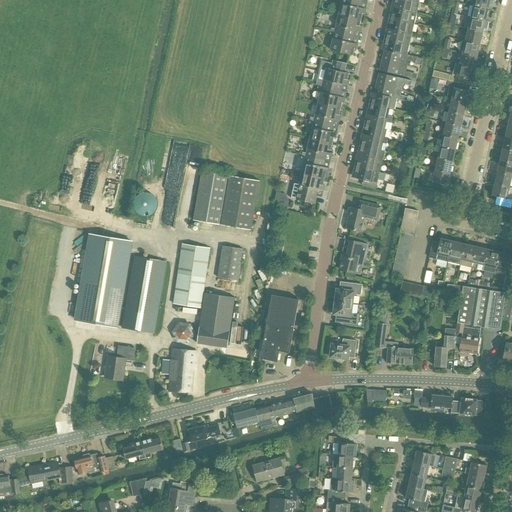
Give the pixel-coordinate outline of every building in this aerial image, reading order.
[(339,0),(341,0),(338,15),(361,21),(362,14),(364,15),(366,9),(358,7),(359,2),(351,0),(339,0)] [(393,1),(391,8),(417,14),(417,10),(412,9),(414,2),(404,0),(395,0),(395,2),(393,1)] [(474,0),(473,5),(488,9),(489,0),(474,0)] [(473,5),(470,17),(485,21),(488,9),(473,5)] [(392,14),(391,19),(414,24),(417,14),(391,8),(390,14),(392,14)] [(331,28),(330,32),(351,37),(351,36),(353,37),(353,36),(351,36),(352,30),(360,32),(362,26),(360,26),(361,21),(338,15),(335,29),(331,28)] [(470,17),(468,29),(482,32),(485,21),(470,17)] [(388,22),(386,29),(412,35),(414,24),(391,19),(390,23),(388,22)] [(387,35),(386,40),(409,45),(412,35),(386,29),(385,35),(387,35)] [(468,29),(465,41),(480,44),(482,32),(468,29)] [(351,37),(330,32),(330,35),(333,36),(330,50),(353,55),(354,49),(356,50),(357,44),(350,42),(351,37)] [(381,50),(384,51),(407,56),(407,55),(409,45),(386,40),(385,44),(383,43),(381,50)] [(465,41),(462,53),(477,56),(480,44),(465,41)] [(384,51),(382,60),(407,66),(408,60),(415,62),(415,63),(416,64),(421,66),(422,59),(417,58),(417,57),(407,55),(407,56),(384,51)] [(455,63),(454,64),(474,68),(477,56),(462,53),(460,64),(455,63)] [(349,74),(344,72),(346,63),(333,60),(332,63),(322,61),(321,69),(326,71),(323,86),(318,85),(318,86),(338,91),(338,90),(341,91),(341,90),(339,90),(340,84),(348,86),(349,80),(347,80),(349,74)] [(407,66),(382,60),(379,71),(412,78),(413,73),(406,72),(407,66)] [(449,74),(448,80),(464,84),(465,79),(471,80),(474,68),(454,64),(452,75),(449,74)] [(379,73),(376,84),(402,90),(403,84),(410,86),(411,81),(379,73)] [(446,98),(452,99),(466,103),(469,91),(463,90),(464,84),(448,80),(446,86),(449,87),(446,98)] [(374,93),(374,94),(397,99),(407,101),(408,97),(400,95),(402,90),(376,84),(374,93)] [(321,89),(317,104),(340,109),(342,103),(344,103),(345,98),(337,96),(338,91),(318,86),(317,88),(321,89)] [(372,100),(371,104),(389,108),(394,109),(397,99),(374,94),(374,93),(371,92),(370,99),(372,100)] [(452,99),(449,111),(463,115),(466,103),(452,99)] [(310,117),(310,121),(328,125),(333,126),(333,125),(328,124),(330,119),(340,121),(341,115),(339,115),(340,109),(317,104),(314,118),(310,117)] [(368,108),(366,114),(392,120),(393,117),(388,116),(389,108),(371,104),(370,108),(368,108)] [(449,111),(446,123),(461,127),(463,115),(449,111)] [(367,121),(366,125),(384,129),(386,122),(391,123),(392,120),(366,114),(365,120),(367,121)] [(313,124),(309,139),(332,144),(334,138),(335,139),(337,133),(327,131),(328,125),(310,121),(309,124),(313,124)] [(446,123),(443,135),(458,138),(461,127),(446,123)] [(363,129),(361,135),(387,141),(389,130),(384,129),(366,125),(365,129),(363,129)] [(442,140),(441,146),(455,149),(458,138),(443,135),(440,134),(439,139),(442,140)] [(387,141),(361,135),(360,141),(362,142),(361,146),(379,150),(385,151),(387,141)] [(511,138),(505,137),(503,149),(511,151),(511,138)] [(302,152),(301,156),(324,161),(325,160),(320,159),(322,154),(331,156),(333,150),(331,150),(332,144),(309,139),(306,153),(302,152)] [(439,152),(438,158),(453,161),(455,149),(441,146),(435,145),(434,151),(439,152)] [(358,150),(356,156),(382,162),(385,151),(379,150),(361,146),(360,150),(358,150)] [(511,151),(503,149),(500,161),(511,163),(511,151)] [(324,161),(301,156),(301,159),(305,160),(301,174),(324,179),(325,173),(327,174),(329,168),(321,166),(322,161),(324,161)] [(358,163),(357,167),(380,172),(382,162),(356,156),(355,162),(358,163)] [(438,158),(435,169),(450,173),(453,161),(438,158)] [(511,163),(500,161),(497,172),(511,175),(511,174),(511,163)] [(380,172),(357,167),(356,171),(353,171),(352,177),(377,183),(380,172)] [(450,173),(435,169),(432,182),(447,185),(450,173)] [(193,220),(219,225),(227,175),(202,171),(193,220)] [(497,172),(495,184),(509,187),(511,175),(497,172)] [(324,179),(301,174),(299,185),(294,184),(293,191),(292,191),(291,198),(314,204),(316,196),(312,195),(313,189),(323,191),(325,185),(323,185),(324,179)] [(221,225),(251,230),(259,181),(229,176),(221,225)] [(511,187),(509,187),(495,184),(492,196),(511,200),(511,187)] [(147,192),(146,192),(144,192),(143,192),(141,193),(140,193),(139,194),(138,195),(137,196),(136,197),(135,198),(134,199),(134,200),(133,202),(133,203),(133,204),(133,206),(134,207),(134,208),(135,210),(135,211),(136,212),(137,213),(138,214),(139,214),(141,215),(142,215),(143,216),(145,216),(146,216),(147,216),(149,215),(150,215),(151,214),(152,213),(153,213),(154,212),(155,210),(156,209),(156,208),(157,207),(157,205),(157,204),(157,202),(157,201),(156,200),(156,198),(155,197),(154,196),(153,195),(152,194),(151,194),(150,193),(148,193),(147,192)] [(360,202),(359,209),(357,209),(351,207),(346,228),(361,232),(364,217),(377,220),(380,207),(360,202)] [(405,208),(404,214),(417,217),(418,211),(405,208)] [(404,214),(403,220),(416,223),(417,217),(404,214)] [(403,220),(401,226),(415,229),(416,223),(403,220)] [(415,229),(401,226),(401,228),(399,227),(399,230),(400,230),(400,232),(413,235),(415,229)] [(401,232),(400,238),(412,241),(413,235),(401,232)] [(121,240),(90,235),(76,320),(116,327),(129,252),(130,252),(131,242),(131,241),(121,240)] [(400,238),(398,244),(411,247),(412,241),(400,238)] [(436,259),(448,262),(449,256),(453,242),(441,239),(440,243),(436,259)] [(348,251),(347,254),(343,253),(339,270),(355,273),(360,275),(360,274),(362,266),(367,244),(362,243),(350,240),(350,242),(349,246),(348,251)] [(429,258),(436,259),(440,243),(433,241),(429,258)] [(448,262),(459,265),(460,261),(464,244),(453,242),(449,256),(448,262)] [(173,304),(201,308),(210,248),(182,244),(173,304)] [(398,244),(397,251),(409,253),(411,247),(398,244)] [(459,265),(471,268),(472,262),(475,247),(464,244),(460,261),(459,265)] [(222,246),(218,278),(238,281),(243,249),(222,246)] [(478,263),(484,265),(487,250),(475,247),(472,262),(471,268),(477,269),(478,263)] [(490,266),(496,267),(499,252),(487,250),(484,265),(483,271),(488,272),(490,266)] [(397,251),(396,257),(408,259),(409,253),(397,251)] [(499,252),(496,267),(507,270),(506,276),(511,277),(511,262),(510,262),(511,255),(499,252)] [(134,256),(122,328),(154,333),(166,262),(134,256)] [(396,257),(394,263),(407,265),(408,259),(396,257)] [(394,263),(393,269),(405,271),(407,265),(394,263)] [(405,271),(393,269),(392,275),(399,276),(404,277),(405,271)] [(427,271),(424,282),(430,283),(432,272),(427,271)] [(400,293),(405,294),(408,283),(402,281),(400,293)] [(336,289),(335,302),(352,304),(354,294),(361,295),(362,285),(340,282),(339,289),(336,289)] [(511,283),(504,282),(502,290),(509,291),(511,283)] [(405,294),(410,296),(413,284),(408,283),(405,294)] [(410,296),(416,297),(418,285),(413,284),(410,296)] [(418,285),(416,297),(421,298),(422,292),(424,287),(424,286),(418,285)] [(457,323),(464,324),(470,325),(471,322),(477,323),(476,326),(481,327),(482,324),(493,326),(493,329),(500,330),(506,293),(463,286),(457,323)] [(235,298),(204,293),(196,343),(227,348),(235,298)] [(511,294),(508,294),(506,304),(503,321),(509,322),(511,306),(511,294)] [(272,295),(260,359),(277,362),(279,351),(289,353),(299,300),(272,295)] [(352,304),(335,302),(333,315),(336,315),(335,322),(357,325),(358,314),(351,313),(352,304)] [(380,314),(379,323),(386,325),(387,320),(385,319),(386,315),(380,314)] [(177,342),(189,344),(195,334),(191,323),(179,322),(172,332),(177,342)] [(375,347),(383,348),(384,342),(386,325),(379,323),(375,347)] [(457,323),(456,329),(456,332),(462,333),(459,350),(461,350),(461,352),(475,354),(475,352),(477,353),(480,330),(463,327),(464,324),(457,323)] [(456,332),(456,329),(445,329),(444,347),(436,347),(434,366),(446,367),(447,348),(454,349),(456,332)] [(328,354),(330,354),(329,358),(348,360),(348,357),(354,358),(356,341),(343,339),(342,345),(331,344),(331,347),(329,347),(328,354)] [(388,348),(387,362),(395,363),(395,364),(412,365),(413,349),(398,348),(398,343),(384,342),(384,348),(388,348)] [(506,361),(510,362),(511,349),(511,346),(509,346),(510,343),(506,342),(502,361),(503,361),(503,360),(506,360),(506,361)] [(103,362),(108,363),(105,378),(122,380),(125,359),(133,360),(135,348),(118,346),(117,357),(109,356),(108,357),(103,356),(103,362)] [(162,374),(170,375),(169,392),(192,392),(194,370),(195,370),(197,351),(172,349),(172,360),(163,360),(162,374)] [(293,399),(285,401),(289,414),(314,407),(316,413),(331,409),(329,395),(313,399),(312,394),(293,399)] [(458,413),(459,402),(459,401),(453,401),(453,397),(432,395),(431,399),(421,398),(421,407),(444,409),(444,407),(452,408),(451,413),(458,414),(458,413)] [(459,402),(458,413),(460,413),(460,414),(475,415),(476,411),(481,412),(482,402),(483,401),(482,401),(477,401),(477,400),(461,398),(461,402),(459,402)] [(255,409),(254,409),(258,422),(259,422),(260,427),(276,423),(274,418),(289,414),(285,401),(283,401),(282,401),(279,401),(278,403),(255,409),(255,408),(255,409)] [(258,422),(254,409),(251,410),(251,409),(246,410),(246,411),(234,414),(237,427),(233,428),(236,437),(242,436),(241,434),(248,432),(246,428),(248,427),(247,427),(248,426),(247,426),(247,425),(258,422)] [(186,430),(189,442),(220,435),(218,425),(207,428),(206,426),(186,430)] [(339,443),(338,455),(353,456),(353,452),(354,452),(354,451),(353,451),(354,445),(354,444),(344,443),(344,437),(332,436),(332,437),(329,437),(329,441),(331,442),(339,443)] [(152,438),(141,441),(146,458),(151,456),(150,452),(163,449),(160,438),(159,439),(158,437),(157,437),(155,437),(154,439),(154,440),(152,440),(152,438)] [(179,440),(174,441),(173,441),(176,453),(183,451),(180,439),(179,439),(179,440)] [(146,458),(141,441),(130,444),(131,446),(123,448),(125,459),(139,455),(140,459),(146,458)] [(415,458),(414,462),(433,467),(436,455),(417,450),(416,451),(417,451),(415,458)] [(76,466),(71,468),(72,472),(77,471),(78,474),(94,470),(93,468),(99,466),(101,472),(108,470),(105,458),(105,456),(98,458),(97,454),(90,456),(89,454),(83,456),(83,458),(75,460),(76,466)] [(333,460),(333,467),(352,468),(353,461),(353,460),(353,456),(338,455),(338,460),(333,460)] [(105,458),(108,470),(115,468),(112,457),(105,458)] [(446,457),(443,469),(449,470),(451,458),(446,457)] [(255,465),(260,481),(284,474),(279,458),(255,465)] [(451,458),(449,470),(455,471),(457,459),(451,458)] [(72,472),(71,468),(59,469),(58,462),(28,468),(30,476),(31,483),(61,477),(62,483),(64,482),(64,485),(73,484),(72,483),(71,472),(72,472)] [(411,474),(426,478),(429,466),(433,467),(414,462),(413,466),(413,467),(411,474)] [(466,468),(464,473),(484,477),(485,473),(485,472),(486,466),(487,465),(471,462),(470,469),(466,468)] [(337,467),(336,479),(351,480),(352,476),(352,475),(352,469),(352,468),(333,467),(337,467)] [(284,478),(286,483),(308,477),(305,468),(299,470),(299,473),(284,478)] [(469,474),(466,486),(481,489),(481,488),(483,482),(483,481),(484,477),(464,473),(469,474)] [(409,482),(409,486),(423,489),(426,478),(411,474),(411,475),(410,481),(409,481),(409,482)] [(19,484),(18,479),(9,480),(9,476),(4,477),(4,475),(0,475),(0,493),(10,492),(10,495),(20,494),(19,487),(19,484)] [(19,487),(31,484),(31,483),(30,476),(18,479),(19,484),(19,487)] [(130,482),(133,497),(143,494),(146,479),(130,482)] [(328,490),(327,496),(345,498),(345,492),(351,492),(353,492),(354,485),(351,485),(351,484),(351,480),(336,479),(335,491),(328,490)] [(189,484),(189,483),(180,481),(180,484),(173,483),(172,488),(171,488),(167,511),(168,511),(184,511),(185,505),(184,504),(187,499),(194,500),(196,485),(189,484)] [(409,499),(408,504),(427,509),(428,503),(425,502),(427,490),(423,489),(409,486),(408,490),(407,490),(405,490),(403,497),(406,497),(406,498),(409,499)] [(457,496),(479,501),(479,497),(480,497),(480,496),(481,490),(481,489),(466,486),(464,497),(457,496)] [(286,489),(285,499),(272,498),(270,511),(292,511),(293,508),(298,509),(299,499),(306,499),(307,491),(286,489)] [(327,496),(325,511),(349,511),(349,505),(350,505),(350,504),(345,503),(345,498),(327,496)] [(454,507),(452,511),(472,511),(476,511),(478,505),(479,501),(457,496),(455,507),(454,507)] [(99,504),(101,511),(114,511),(112,501),(99,504)]
